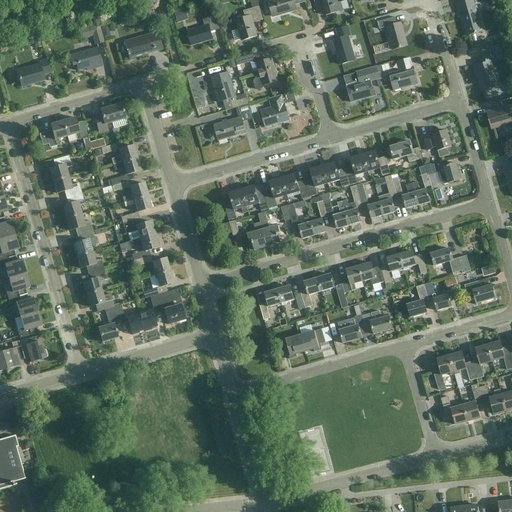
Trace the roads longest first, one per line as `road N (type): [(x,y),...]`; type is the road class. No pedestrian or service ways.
road 1 (residential): [(201,285),(489,202)]
road 2 (residential): [(78,372),(6,124)]
road 3 (residential): [(344,480),(351,497),(511,478)]
road 4 (residential): [(232,394),(404,345)]
road 5 (residential): [(171,184),(331,138)]
road 6 (residential): [(6,124),(143,84)]
road 7 (residential): [(78,372),(215,332)]
road 8 (residential): [(331,138),(458,100)]
